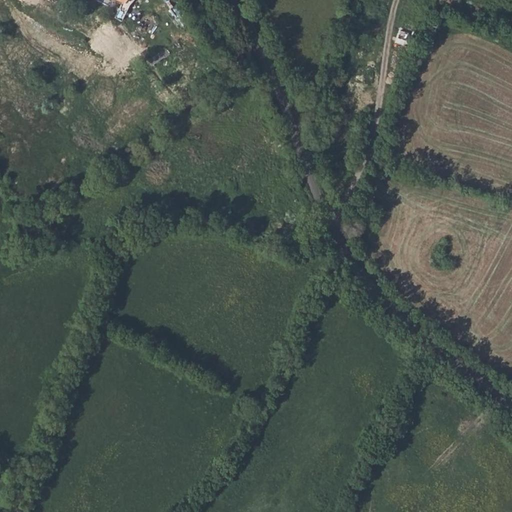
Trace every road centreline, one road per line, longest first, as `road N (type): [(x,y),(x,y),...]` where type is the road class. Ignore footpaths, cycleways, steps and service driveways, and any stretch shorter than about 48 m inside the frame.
road 1 (residential): [(224,0),(267,64),(328,214),(375,298),(511,404)]
road 2 (track): [(357,0),(320,108),(298,131)]
